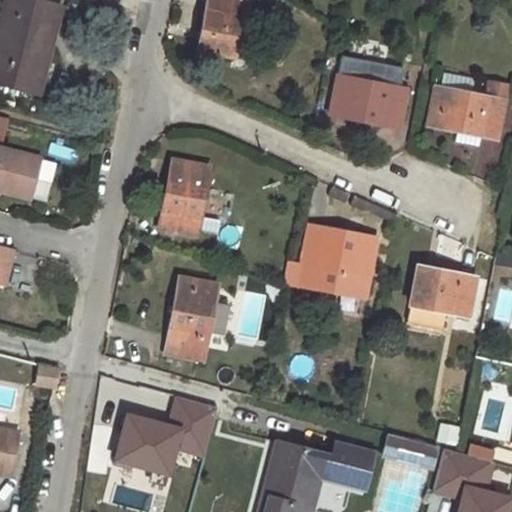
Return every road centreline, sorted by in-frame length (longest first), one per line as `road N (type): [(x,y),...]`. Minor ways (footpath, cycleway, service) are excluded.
road 1 (residential): [(459,222),(133,77)]
road 2 (residential): [(133,77),(74,359)]
road 3 (residential): [(74,359),(50,511)]
